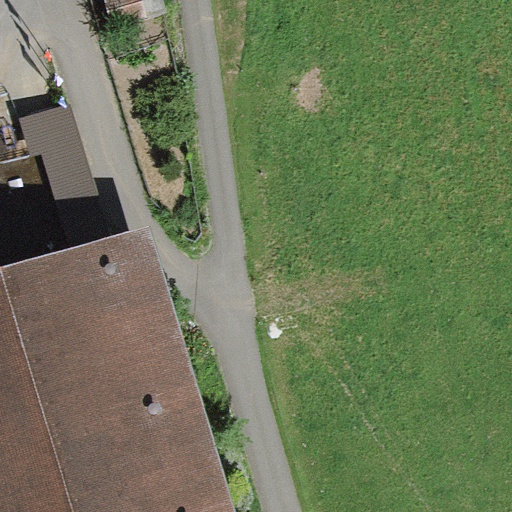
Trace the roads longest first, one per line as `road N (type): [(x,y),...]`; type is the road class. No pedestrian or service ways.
road 1 (unclassified): [(278,511),(222,322),(160,253),(129,197),(59,14),(42,0)]
road 2 (track): [(194,0),(223,255),(222,322)]
